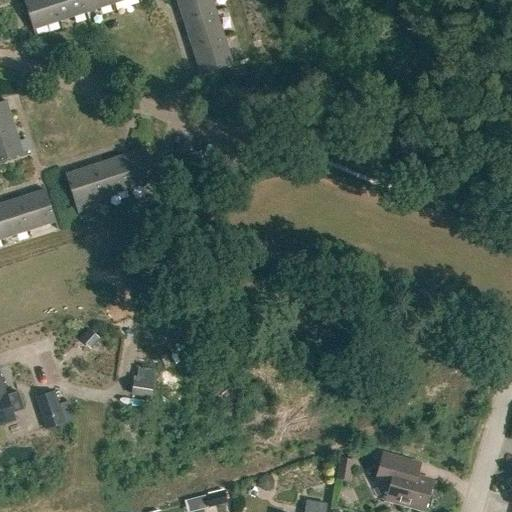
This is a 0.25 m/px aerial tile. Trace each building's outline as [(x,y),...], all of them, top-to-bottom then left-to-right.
[(23,0),(33,30),(60,21),(52,0),(23,0)] [(52,0),(60,21),(86,12),(81,0),(52,0)] [(81,0),(86,12),(112,4),(110,0),(81,0)] [(175,0),(183,22),(215,11),(211,0),(175,0)] [(183,22),(191,48),(223,37),(215,11),(183,22)] [(191,48),(200,75),(232,64),(223,37),(191,48)] [(0,102),(0,132),(14,128),(5,101),(0,102)] [(14,128),(0,132),(0,161),(22,155),(14,128)] [(117,157),(128,189),(155,180),(144,149),(117,157)] [(91,166),(102,198),(128,189),(117,157),(91,166)] [(65,174),(75,206),(102,198),(91,166),(65,174)] [(17,199),(28,230),(55,222),(44,190),(17,199)] [(0,204),(0,234),(1,239),(28,230),(17,199),(0,204)] [(129,394),(151,397),(153,382),(151,382),(153,369),(137,367),(135,381),(132,380),(129,394)] [(0,424),(14,420),(12,413),(23,409),(17,392),(6,396),(5,394),(0,380),(0,424)] [(35,398),(46,429),(63,423),(53,392),(35,398)] [(382,454),(375,480),(389,485),(385,500),(423,511),(432,480),(406,473),(409,461),(382,454)] [(339,459),(335,480),(350,483),(354,462),(339,459)] [(204,496),(207,507),(226,503),(223,491),(204,496)] [(324,511),(326,504),(306,501),(303,511),(324,511)]
